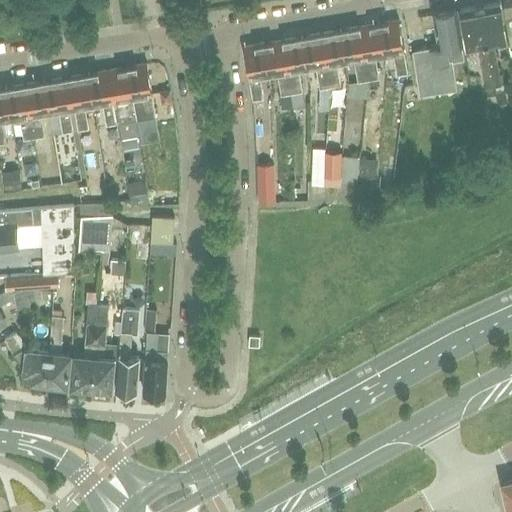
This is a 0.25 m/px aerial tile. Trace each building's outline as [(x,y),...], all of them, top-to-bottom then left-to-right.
[(501,84),(493,41),(506,39),(500,2),(479,6),(486,42),(495,93),(497,104),(507,102),(504,83),(501,84)] [(466,46),(478,44),(481,57),(480,58),(486,95),(495,93),(486,42),(479,6),(460,9),(466,46)] [(464,59),(456,10),(434,14),(439,47),(413,51),(420,95),(455,89),(450,62),(464,59)] [(379,23),(384,54),(393,52),(397,74),(407,72),(398,20),(379,23)] [(360,26),(369,79),(379,77),(375,55),(384,54),(379,23),(360,26)] [(340,30),(346,60),(354,59),(358,81),(369,79),(360,26),(340,30)] [(321,33),(330,86),(341,84),(337,62),(346,60),(340,30),(321,33)] [(302,36),(307,67),(316,66),(319,87),(330,86),(321,33),(302,36)] [(292,92),(295,92),(303,91),(299,68),(307,67),(302,36),(282,39),(292,92)] [(292,92),(282,39),(263,43),(268,74),(277,72),(281,94),(292,92)] [(244,46),(253,99),(264,97),(260,75),(268,74),(263,43),(244,46)] [(147,63),(127,66),(136,119),(156,116),(147,63)] [(136,119),(127,66),(108,70),(117,123),(136,119)] [(108,70),(89,73),(94,104),(102,102),(106,124),(117,123),(108,70)] [(69,76),(67,77),(72,107),(74,107),(78,129),(89,127),(85,105),(94,104),(89,73),(69,76)] [(72,107),(67,77),(44,81),(49,111),(59,110),(62,132),(73,130),(69,108),(72,107)] [(34,137),(45,135),(41,113),(49,111),(44,81),(25,84),(34,137)] [(6,87),(11,118),(20,116),(24,139),(34,137),(25,84),(6,87)] [(11,118),(6,87),(0,88),(0,142),(5,142),(6,142),(2,119),(11,118)] [(161,91),(163,103),(173,102),(171,89),(161,91)] [(72,157),(83,157),(82,137),(71,137),(72,157)] [(323,184),(324,147),(312,147),(311,183),(323,184)] [(325,150),(324,175),(340,176),(341,151),(325,150)] [(341,156),(341,185),(356,186),(359,157),(341,156)] [(460,179),(481,176),(478,157),(458,160),(460,179)] [(360,158),(358,176),(376,177),(377,159),(360,158)] [(259,203),(276,203),(274,164),(258,165),(259,203)] [(78,169),(79,185),(91,184),(90,168),(78,169)] [(128,180),(131,206),(149,205),(146,180),(144,168),(126,171),(128,180)] [(19,171),(3,174),(6,191),(22,188),(19,171)] [(44,274),(58,274),(73,273),(74,204),(41,206),(44,274)] [(106,214),(110,214),(112,214),(111,204),(82,204),(82,215),(83,215),(106,214)] [(32,207),(0,209),(0,248),(18,247),(17,227),(19,224),(34,223),(32,207)] [(112,214),(110,214),(106,214),(83,215),(82,215),(79,215),(77,249),(101,251),(100,263),(107,264),(110,249),(112,214)] [(150,241),(173,242),(174,217),(152,216),(150,241)] [(110,275),(125,276),(126,261),(111,260),(110,275)] [(59,287),(58,274),(44,274),(4,276),(5,290),(25,289),(33,289),(59,287)] [(25,289),(13,292),(16,308),(36,304),(33,289),(25,289)] [(88,302),(83,355),(73,354),(71,385),(79,386),(79,390),(90,390),(93,355),(97,303),(88,302)] [(97,303),(93,355),(90,390),(102,391),(103,388),(111,388),(113,357),(104,356),(108,304),(100,303),(97,303)] [(121,307),(118,355),(115,389),(123,389),(122,392),(128,394),(134,393),(134,390),(136,390),(138,356),(131,356),(133,334),(138,335),(140,308),(121,307)] [(144,331),(147,331),(143,391),(154,392),(153,393),(163,394),(163,392),(165,392),(168,350),(158,349),(159,332),(154,332),(156,309),(146,308),(144,331)] [(48,354),(45,382),(52,382),(54,386),(62,387),(64,384),(66,384),(70,350),(60,350),(63,316),(52,315),(49,349),(48,354)] [(48,354),(49,349),(28,347),(26,344),(25,344),(16,330),(4,337),(13,353),(29,379),(29,380),(32,380),(34,383),(42,384),(44,382),(45,382),(48,354)] [(259,346),(260,336),(250,335),(249,345),(259,346)] [(511,511),(511,480),(503,483),(509,511),(511,511)]
